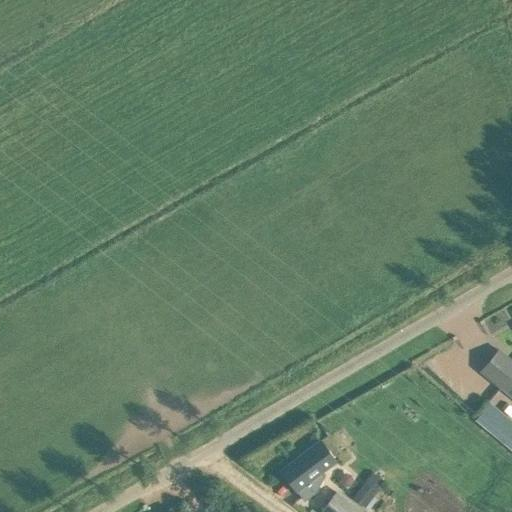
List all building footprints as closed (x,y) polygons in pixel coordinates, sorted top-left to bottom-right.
[(511,371),(500,386),(511,396),(511,371)] [(495,420),(511,399),(511,396),(500,387),(482,409),(495,420)] [(320,440),(281,470),(297,491),(304,501),(317,491),(325,475),(323,472),(336,462),(320,440)] [(371,474),(353,498),(365,508),(384,483),(371,474)] [(320,511),(362,511),(336,492),(320,511)]
